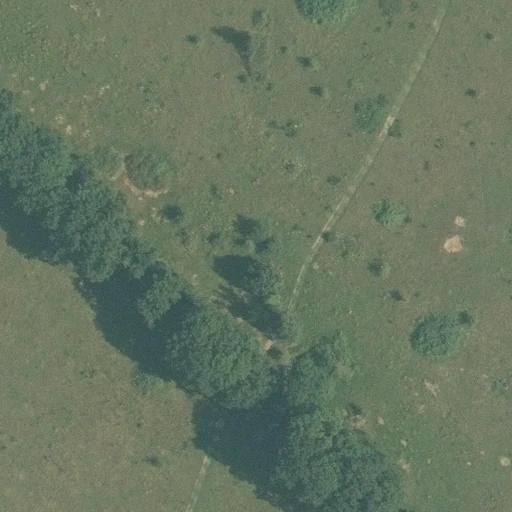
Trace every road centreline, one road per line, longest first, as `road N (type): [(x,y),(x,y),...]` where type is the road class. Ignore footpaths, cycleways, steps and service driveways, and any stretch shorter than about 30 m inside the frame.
road 1 (track): [(188,511),(227,404),(291,307),(305,264),(396,109),(447,0)]
road 2 (track): [(329,511),(0,182)]
